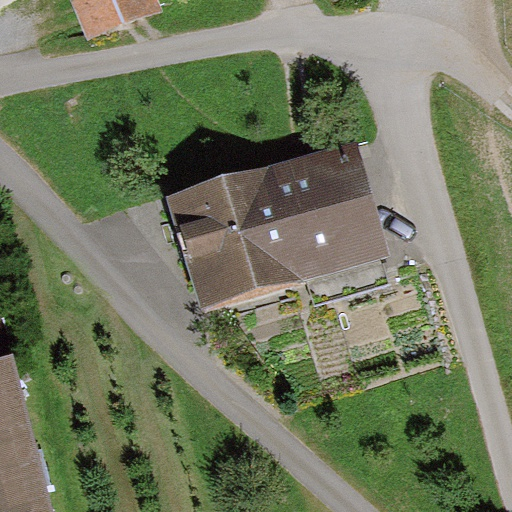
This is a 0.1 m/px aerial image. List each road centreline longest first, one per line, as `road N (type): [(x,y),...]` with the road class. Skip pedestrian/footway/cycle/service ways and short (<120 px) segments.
road 1 (track): [(0,70),(248,34),(381,27),(488,80),(511,105)]
road 2 (track): [(0,168),(352,511)]
road 3 (track): [(511,499),(381,27)]
